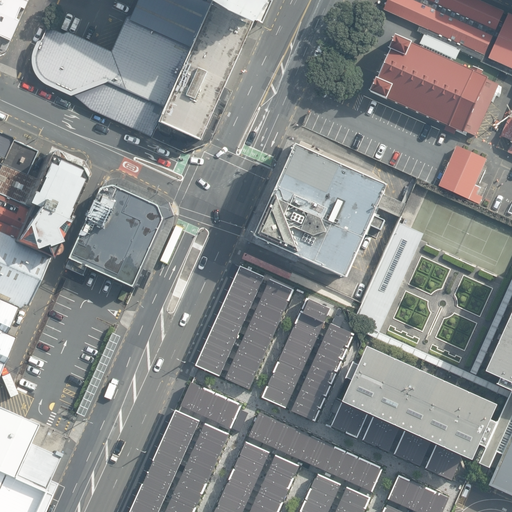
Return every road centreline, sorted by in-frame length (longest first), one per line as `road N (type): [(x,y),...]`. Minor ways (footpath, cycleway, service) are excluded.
road 1 (secondary): [(80,511),(221,193)]
road 2 (secondary): [(0,97),(221,193)]
road 3 (secondary): [(312,0),(221,193)]
